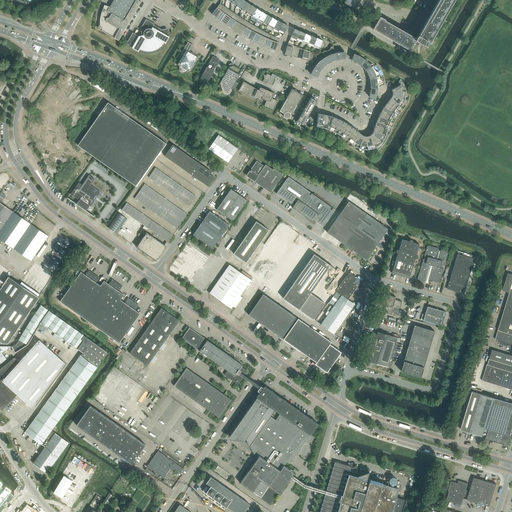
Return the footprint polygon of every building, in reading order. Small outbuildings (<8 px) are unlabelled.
[(97,28),(119,40),(141,2),(137,0),(113,0),(109,7),(104,5),(101,13),(100,18),(100,24),(97,28)] [(240,0),(236,7),(241,10),(246,2),(242,0),(240,0)] [(354,8),(359,0),(345,0),(344,2),(354,8)] [(439,0),(421,33),(419,31),(415,31),(411,37),(383,21),(385,19),(380,16),(372,29),(410,50),(413,44),(415,40),(420,43),(425,46),(428,41),(430,42),(453,0),(439,0)] [(241,10),(247,13),(251,6),(246,2),(241,10)] [(214,16),(216,18),(224,6),(220,3),(211,14),(214,16)] [(216,18),(221,22),(229,10),(224,6),(216,18)] [(247,13),(252,17),(256,9),(251,6),(247,13)] [(252,17),(257,20),(262,12),(256,9),(252,17)] [(221,22),(226,25),(234,13),(229,10),(221,22)] [(257,20),(262,23),(267,15),(262,12),(257,20)] [(226,25),(231,28),(239,16),(234,13),(226,25)] [(262,23),(267,26),(272,18),(267,15),(262,23)] [(231,28),(236,32),(244,19),(239,16),(231,28)] [(267,26),(273,29),(277,21),(272,18),(267,26)] [(132,48),(138,51),(138,52),(140,49),(141,50),(142,51),(144,51),(145,51),(147,52),(149,52),(150,52),(152,51),(153,51),(155,51),(156,50),(158,49),(159,48),(160,47),(162,46),(163,45),(164,44),(164,43),(165,43),(169,37),(167,35),(167,33),(167,32),(167,30),(166,29),(166,28),(160,30),(159,29),(155,27),(154,28),(153,27),(154,24),(146,19),(139,31),(140,31),(141,29),(144,31),(144,32),(143,33),(143,35),(138,36),(132,33),(126,44),(134,44),(132,48)] [(236,32),(242,35),(248,22),(244,19),(236,32)] [(273,29),(278,31),(282,23),(277,21),(273,29)] [(242,35),(247,38),(253,25),(248,22),(242,35)] [(282,23),(278,31),(284,34),(288,26),(282,23)] [(247,38),(253,41),(258,28),(253,25),(247,38)] [(253,41),(258,43),(263,31),(258,28),(253,41)] [(291,37),(296,40),(300,32),(294,29),(291,37)] [(258,43),(264,46),(268,34),(263,31),(258,43)] [(296,40),(302,42),(306,34),(300,32),(296,40)] [(264,46),(269,48),(274,36),(268,34),(264,46)] [(302,42),(308,44),(311,36),(306,34),(302,42)] [(274,36),(269,48),(275,51),(279,39),(274,36)] [(308,44),(313,47),(317,38),(311,36),(308,44)] [(317,38),(313,47),(319,49),(320,49),(321,49),(323,48),(324,48),(324,47),(325,46),(325,45),(325,43),(325,42),(324,42),(323,41),(322,40),(317,38)] [(193,45),(188,42),(180,55),(183,57),(182,59),(181,58),(177,65),(179,66),(179,68),(179,70),(180,71),(181,72),(183,73),(185,73),(186,72),(188,71),(190,72),(198,57),(189,52),(193,45)] [(284,54),(290,56),(293,45),(288,43),(284,54)] [(290,56),(296,57),(299,47),(293,45),(290,56)] [(322,53),(322,54),(328,63),(332,60),(336,59),(333,46),(331,47),(330,48),(330,49),(329,50),(328,50),(328,51),(328,50),(327,50),(327,51),(326,51),(325,51),(324,51),(322,52),(322,53)] [(333,46),(336,59),(341,58),(340,51),(334,51),(333,46)] [(304,49),(302,59),(308,61),(309,60),(311,60),(312,59),(313,58),(313,57),(313,55),(313,54),(312,53),(311,52),(304,49)] [(315,63),(315,64),(321,69),(324,65),(328,63),(322,54),(322,55),(321,56),(321,57),(320,57),(319,58),(318,58),(316,60),(316,61),(316,62),(316,63),(315,64),(315,63)] [(356,62),(360,64),(364,59),(359,56),(354,54),(352,60),(356,62)] [(220,61),(213,57),(202,75),(202,77),(201,77),(200,78),(200,80),(201,82),(203,83),(204,83),(205,82),(206,82),(207,82),(207,83),(220,61)] [(366,60),(364,59),(360,64),(363,67),(366,71),(374,66),(372,64),(371,64),(370,64),(369,63),(368,63),(368,62),(368,63),(367,62),(367,61),(366,60)] [(321,69),(315,64),(314,65),(313,65),(311,74),(317,77),(319,72),(321,69)] [(228,69),(218,86),(222,89),(222,91),(223,92),(223,93),(224,93),(225,94),(227,94),(228,94),(229,93),(230,93),(231,92),(231,91),(231,89),(231,88),(234,90),(238,83),(235,81),(239,75),(238,75),(236,74),(239,68),(238,68),(236,67),(233,65),(229,66),(228,69)] [(366,71),(369,74),(370,79),(379,76),(379,75),(380,74),(379,72),(378,72),(377,72),(376,71),(375,70),(375,69),(374,69),(374,67),(374,66),(366,71)] [(265,77),(262,82),(267,83),(267,82),(272,85),(277,76),(272,74),(271,76),(269,79),(265,77)] [(371,83),(371,88),(378,88),(379,84),(383,84),(382,81),(381,81),(381,80),(380,79),(379,78),(379,77),(379,76),(370,79),(371,83)] [(391,89),(391,90),(392,90),(392,92),(406,91),(405,87),(403,83),(400,79),(399,82),(397,84),(395,86),(392,88),(391,89)] [(258,98),(260,98),(261,96),(262,96),(261,98),(266,100),(264,106),(273,110),(277,101),(272,98),(274,93),(260,87),(259,90),(243,81),(238,91),(256,101),(258,98)] [(378,88),(371,88),(371,92),(369,97),(375,99),(378,88)] [(293,111),(302,95),(292,89),(279,112),(280,111),(284,114),(283,115),(284,117),(287,119),(289,118),(291,116),(290,114),(294,114),(293,111)] [(406,91),(392,92),(392,95),(405,99),(406,95),(406,91)] [(391,98),(401,107),(403,103),(405,99),(392,95),(391,98)] [(387,102),(398,110),(401,107),(391,98),(387,102)] [(166,144),(108,102),(78,145),(136,186),(166,144)] [(384,106),(395,114),(398,110),(387,102),(384,106)] [(381,111),(393,118),(395,114),(384,106),(381,111)] [(311,111),(305,107),(297,121),(303,125),(309,114),(311,111)] [(379,116),(391,121),(393,118),(381,111),(379,116)] [(321,127),(325,128),(329,115),(324,114),(321,127)] [(325,128),(329,130),(334,117),(329,115),(325,128)] [(376,121),(389,126),(391,121),(379,116),(376,121)] [(329,130),(333,131),(339,119),(334,117),(329,130)] [(333,131),(338,133),(344,121),(339,119),(333,131)] [(338,133),(341,135),(348,124),(344,121),(338,133)] [(375,126),(387,130),(389,126),(376,121),(375,126)] [(341,135),(345,138),(353,127),(348,124),(341,135)] [(373,131),(386,134),(387,130),(375,126),(373,131)] [(345,138),(349,141),(357,131),(353,127),(345,138)] [(349,141),(352,144),(361,134),(357,131),(349,141)] [(372,133),(382,142),(384,138),(386,134),(373,131),(372,133)] [(369,135),(376,147),(379,145),(382,142),(371,133),(372,134),(370,135),(369,135)] [(363,135),(361,134),(352,144),(354,145),(356,147),(359,148),(364,136),(363,135)] [(218,135),(208,149),(228,162),(237,148),(218,135)] [(367,136),(368,149),(372,149),(376,147),(369,135),(367,136)] [(363,149),(368,149),(367,136),(366,136),(364,136),(359,148),(363,149)] [(177,148),(172,144),(168,150),(173,154),(177,148)] [(182,151),(177,148),(173,154),(178,157),(182,151)] [(168,150),(164,156),(169,159),(173,154),(168,150)] [(187,155),(182,151),(178,157),(183,160),(187,155)] [(169,159),(174,163),(178,157),(173,154),(169,159)] [(192,158),(187,155),(183,160),(188,164),(192,158)] [(174,163),(179,166),(183,160),(178,157),(174,163)] [(197,161),(192,158),(188,164),(193,167),(197,161)] [(179,166),(184,170),(188,164),(183,160),(179,166)] [(201,165),(197,161),(193,167),(197,171),(201,165)] [(246,176),(270,192),(282,175),(274,169),(273,170),(265,165),(264,167),(256,161),(246,176)] [(184,170),(189,173),(193,167),(188,164),(184,170)] [(206,168),(201,165),(197,171),(202,174),(206,168)] [(189,173),(193,176),(197,171),(193,167),(189,173)] [(209,174),(211,172),(206,168),(202,174),(207,178),(209,174)] [(193,176),(198,180),(202,174),(197,171),(193,176)] [(198,180),(203,183),(207,178),(202,174),(198,180)] [(214,178),(209,174),(207,178),(203,183),(208,187),(214,178)] [(89,175),(81,187),(77,185),(70,194),(79,200),(76,204),(75,204),(81,207),(81,208),(86,211),(86,210),(89,206),(90,206),(94,201),(90,198),(94,193),(97,196),(100,192),(89,184),(90,182),(92,183),(95,179),(89,175)] [(276,194),(293,206),(292,208),(313,223),(314,221),(323,227),(335,210),(288,177),(276,194)] [(142,193),(147,186),(145,184),(139,191),(142,193)] [(216,210),(233,221),(247,201),(231,189),(216,210)] [(139,191),(134,199),(137,201),(142,193),(139,191)] [(348,201),(327,232),(366,260),(388,229),(348,201)] [(0,239),(31,261),(48,236),(0,202),(0,239)] [(130,205),(127,203),(122,210),(124,212),(130,205)] [(193,235),(212,248),(229,225),(209,211),(193,235)] [(127,219),(117,212),(107,227),(117,234),(127,219)] [(167,246),(147,232),(137,246),(157,259),(167,246)] [(416,255),(419,244),(401,239),(398,250),(397,250),(396,250),(396,251),(396,252),(396,253),(397,253),(391,273),(409,278),(415,259),(416,259),(417,258),(417,257),(417,256),(417,255),(416,255)] [(428,280),(439,283),(443,269),(442,268),(443,265),(444,266),(446,258),(436,255),(438,248),(427,245),(424,256),(425,256),(424,259),(423,259),(421,266),(417,280),(424,282),(424,281),(427,282),(428,280)] [(314,254),(283,298),(299,309),(313,319),(324,303),(310,293),(330,265),(327,263),(324,261),(319,258),(320,258),(314,254)] [(457,292),(464,294),(466,286),(474,259),(457,254),(449,281),(447,289),(453,291),(457,292)] [(67,291),(77,298),(94,274),(89,270),(86,275),(81,272),(67,291)] [(511,274),(508,273),(503,290),(510,292),(495,339),(498,340),(497,342),(499,343),(499,344),(511,348),(511,274)] [(99,277),(94,274),(77,298),(86,304),(79,314),(80,315),(101,286),(100,286),(96,282),(99,277)] [(4,283),(0,288),(0,341),(2,343),(8,343),(39,297),(38,296),(20,284),(8,276),(4,283)] [(80,315),(90,322),(117,283),(112,279),(109,284),(104,281),(100,286),(101,286),(80,315)] [(117,283),(90,322),(99,329),(106,319),(120,299),(124,295),(119,291),(122,286),(117,283)] [(60,301),(79,314),(86,304),(77,298),(67,291),(60,301)] [(296,317),(263,294),(248,315),(281,338),(296,317)] [(384,312),(397,317),(402,302),(395,300),(396,297),(384,294),(381,304),(386,305),(384,312)] [(354,305),(341,295),(320,325),(334,334),(354,305)] [(125,303),(120,299),(106,319),(99,329),(101,330),(108,320),(116,326),(133,302),(128,298),(125,303)] [(116,326),(126,333),(140,313),(135,310),(138,305),(133,302),(116,326)] [(25,433),(42,444),(108,353),(106,351),(41,305),(32,317),(16,344),(12,347),(15,352),(27,344),(40,324),(41,323),(55,333),(53,336),(61,341),(63,339),(82,353),(80,355),(25,433)] [(423,320),(442,326),(446,312),(427,307),(423,320)] [(129,353),(147,366),(179,320),(161,308),(129,353)] [(315,364),(327,373),(341,352),(329,344),(331,342),(298,319),(283,340),(316,363),(315,364)] [(108,320),(101,330),(119,343),(126,333),(116,326),(108,320)] [(434,331),(414,325),(401,371),(421,377),(434,331)] [(228,370),(225,375),(238,384),(247,371),(242,367),(243,365),(238,362),(239,361),(234,358),(234,359),(207,340),(206,341),(204,339),(204,338),(189,328),(182,338),(200,350),(228,370)] [(369,361),(388,367),(397,338),(378,332),(376,336),(372,336),(366,355),(370,357),(369,361)] [(0,369),(0,411),(1,412),(17,394),(22,399),(32,408),(65,363),(59,358),(39,340),(19,362),(14,358),(0,369)] [(0,358),(3,357),(4,356),(2,353),(12,347),(11,346),(0,346),(0,358)] [(511,365),(511,355),(492,349),(489,359),(511,365)] [(511,365),(489,359),(488,364),(487,364),(482,381),(511,389),(511,365)] [(173,386),(219,418),(231,400),(186,368),(173,386)] [(255,400),(229,436),(236,440),(244,441),(246,438),(247,440),(257,459),(248,471),(245,476),(241,481),(240,483),(241,483),(252,492),(253,491),(261,497),(260,497),(270,504),(278,493),(278,492),(279,493),(293,474),(293,473),(284,466),(286,462),(289,464),(318,424),(303,413),(265,386),(263,388),(261,386),(261,387),(259,389),(258,391),(260,393),(257,397),(256,398),(255,400)] [(134,393),(131,396),(183,433),(187,428),(135,391),(134,393)] [(467,431),(508,444),(511,429),(511,403),(481,394),(472,392),(461,430),(464,430),(463,432),(466,433),(467,431)] [(76,425),(131,464),(145,444),(90,405),(76,425)] [(46,439),(42,444),(45,447),(33,463),(46,473),(63,451),(65,448),(69,443),(60,436),(52,430),(46,439)] [(183,468),(158,451),(147,466),(164,478),(171,468),(179,474),(183,468)] [(0,511),(1,510),(0,509),(4,504),(6,505),(9,500),(8,499),(14,492),(19,486),(0,456),(0,511)] [(382,484),(382,482),(370,479),(369,480),(367,479),(369,471),(363,473),(361,478),(349,474),(351,467),(335,462),(319,511),(399,511),(404,499),(396,497),(398,489),(382,484)] [(226,508),(227,506),(234,511),(243,511),(249,504),(210,477),(206,483),(210,486),(205,493),(226,508)] [(467,500),(479,503),(490,507),(496,484),(474,478),(470,491),(466,490),(468,483),(458,480),(457,483),(451,481),(448,491),(449,491),(446,500),(461,505),(465,494),(468,495),(467,500)]
